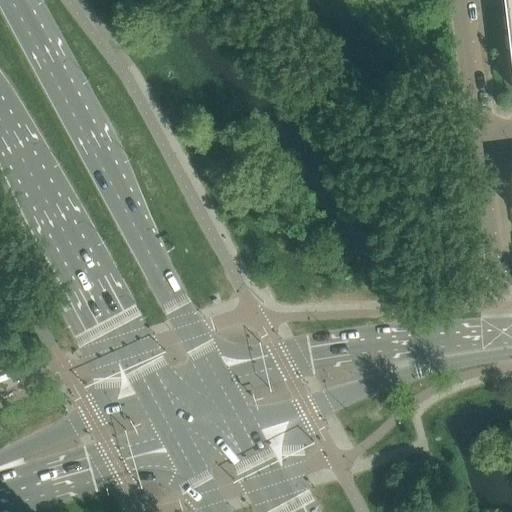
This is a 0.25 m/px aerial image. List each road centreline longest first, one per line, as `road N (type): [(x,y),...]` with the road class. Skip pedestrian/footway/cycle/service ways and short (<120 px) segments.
road 1 (primary): [(217,377),(15,0)]
road 2 (primary): [(0,110),(158,396)]
road 3 (secondary): [(418,361),(366,345),(329,347),(217,377)]
road 4 (tertiary): [(8,483),(122,471),(190,450)]
road 5 (tertiary): [(158,396),(92,419),(8,483)]
road 6 (residential): [(511,303),(487,133)]
road 7 (residential): [(487,133),(468,0)]
road 8 (secondary): [(299,415),(418,361)]
